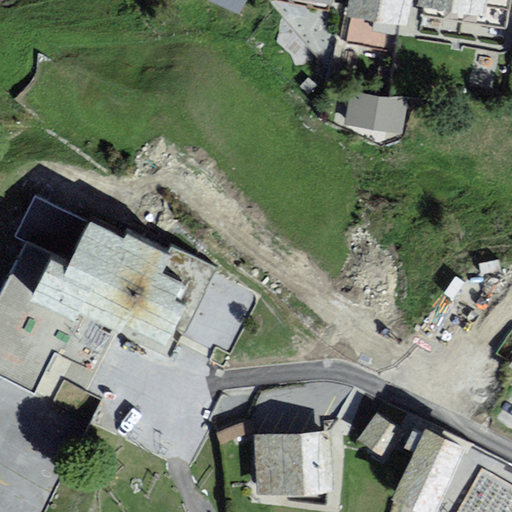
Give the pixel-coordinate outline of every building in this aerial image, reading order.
[(244,0),(215,0),(237,12),(244,0)] [(387,16),(391,0),(349,0),(348,6),(387,16)] [(480,0),(421,0),(420,4),(479,13),(480,0)] [(401,106),(342,98),(338,133),(397,140),(401,106)] [(87,297),(167,331),(197,262),(213,269),(221,249),(85,191),(80,202),(36,183),(0,266),(0,362),(38,379),(55,340),(95,357),(112,319),(83,307),(87,297)] [(390,429),(374,417),(352,448),(368,460),(390,429)] [(417,510),(452,446),(422,429),(387,493),(417,510)] [(321,433),(250,435),(252,497),(323,495),(321,433)]
